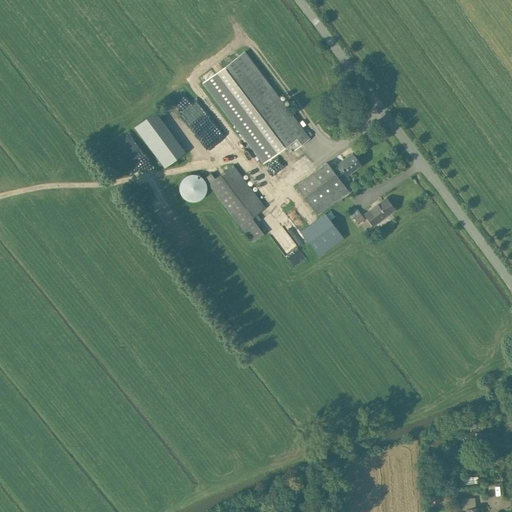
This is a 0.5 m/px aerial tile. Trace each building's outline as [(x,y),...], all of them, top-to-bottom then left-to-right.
[(308,138),(244,52),(203,83),(263,162),(289,143),(294,149),(308,138)] [(134,127),(164,168),(185,152),(155,111),(134,127)] [(352,153),(338,163),(338,165),(332,169),(338,177),(344,172),(346,175),(360,164),(352,153)] [(296,186),(318,214),(348,191),(338,177),(332,169),(327,162),(296,186)] [(204,179),(252,243),(264,234),(252,218),(266,208),(233,164),(215,178),(211,173),(204,179)] [(385,197),(364,213),(373,226),(395,209),(385,197)] [(348,214),(351,219),(355,216),(360,223),(365,219),(356,208),(348,214)] [(301,232),(320,256),(344,238),(326,213),(301,232)] [(470,427),(471,432),(468,432),(469,444),(496,443),(496,431),(483,431),(482,427),(480,427),(479,416),(472,416),(473,427),(470,427)] [(427,453),(428,466),(439,465),(439,457),(438,452),(427,453)] [(450,469),(458,468),(457,459),(450,459),(450,469)] [(436,480),(435,472),(427,472),(427,481),(436,480)] [(439,498),(443,497),(442,491),(428,492),(429,504),(439,503),(439,498)]
